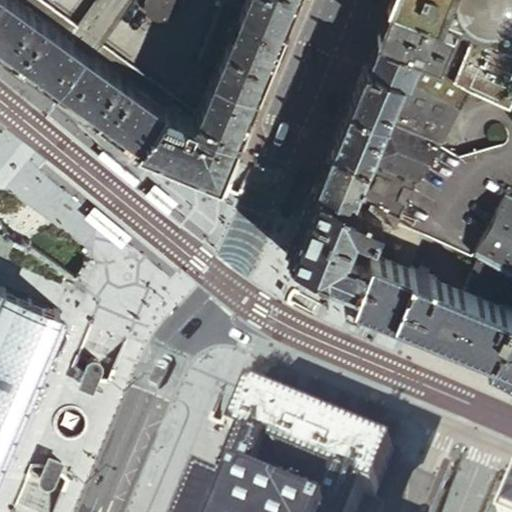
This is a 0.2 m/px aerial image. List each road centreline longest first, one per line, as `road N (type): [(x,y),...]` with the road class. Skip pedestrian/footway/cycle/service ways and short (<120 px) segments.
road 1 (residential): [(347,0),(221,280)]
road 2 (residential): [(199,308),(245,340),(449,424)]
road 3 (residential): [(199,308),(170,348),(101,511)]
